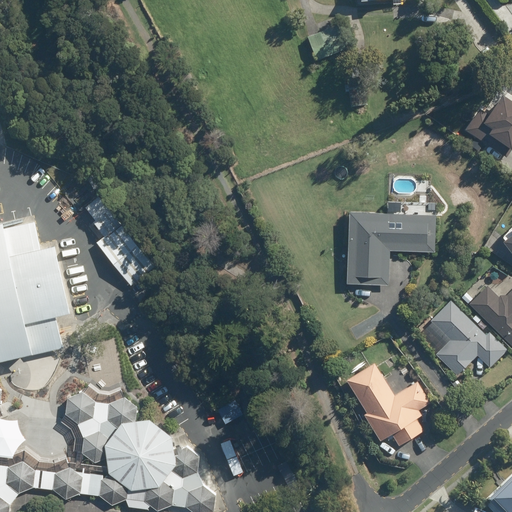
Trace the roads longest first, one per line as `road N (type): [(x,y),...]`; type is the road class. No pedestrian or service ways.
road 1 (track): [(371,511),(116,0)]
road 2 (residential): [(511,412),(397,511)]
